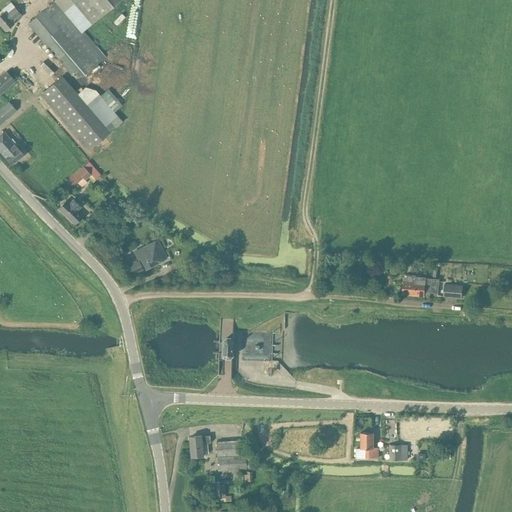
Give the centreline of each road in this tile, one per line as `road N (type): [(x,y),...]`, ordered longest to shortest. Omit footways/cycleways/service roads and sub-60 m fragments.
road 1 (tertiary): [(511,409),(144,395)]
road 2 (unclassified): [(119,302),(262,295),(457,307)]
road 3 (tertiary): [(0,164),(119,302)]
